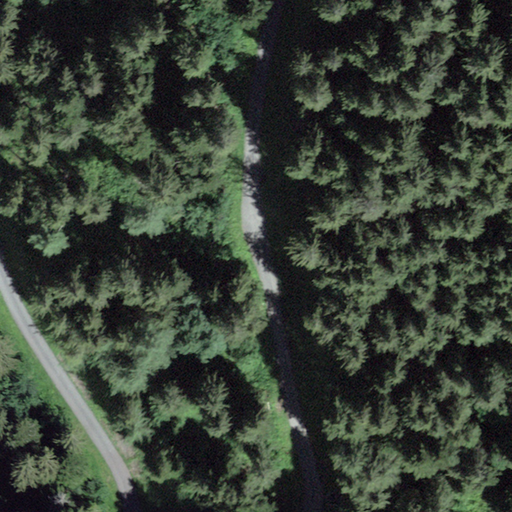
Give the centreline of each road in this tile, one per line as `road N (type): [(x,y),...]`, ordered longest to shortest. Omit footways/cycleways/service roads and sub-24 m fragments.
road 1 (unclassified): [(276,0),(251,122),(250,201),(308,511)]
road 2 (unclassified): [(133,511),(123,479),(0,271)]
